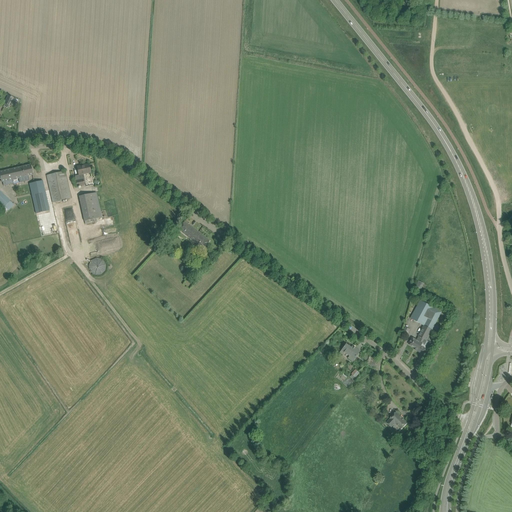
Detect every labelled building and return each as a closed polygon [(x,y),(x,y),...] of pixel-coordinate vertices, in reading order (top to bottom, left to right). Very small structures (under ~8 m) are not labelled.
[(4,104),(10,106),(14,98),(8,95),(4,104)] [(493,138),(487,141),(489,147),(495,144),(493,138)] [(77,167),(78,172),(79,175),(91,173),(89,164),(77,167)] [(511,164),(498,169),(499,172),(511,167),(511,164)] [(0,171),(0,175),(0,177),(2,182),(33,175),(31,165),(0,171)] [(47,176),(48,181),(53,203),(71,199),(65,172),(47,176)] [(502,193),(511,189),(511,174),(497,180),(502,193)] [(43,181),(29,184),(36,214),(49,211),(43,181)] [(5,207),(9,210),(14,205),(10,201),(0,191),(0,207),(2,210),(5,207)] [(79,196),(85,221),(102,218),(97,193),(79,196)] [(184,221),(181,225),(178,229),(198,244),(196,246),(202,250),(210,241),(184,221)] [(90,272),(95,275),(101,275),(105,271),(106,265),(103,260),(97,258),(91,261),(89,266),(90,272)] [(421,290),(424,283),(418,280),(415,287),(421,290)] [(411,340),(409,344),(416,348),(415,350),(418,351),(424,355),(427,349),(431,342),(427,340),(436,323),(442,312),(421,300),(411,319),(424,326),(419,336),(417,340),(412,338),(411,340)] [(352,349),(346,345),(342,351),(350,357),(349,359),(353,362),(360,352),(353,347),(352,349)] [(396,412),(393,416),(390,418),(391,419),(387,423),(390,426),(394,422),(402,429),(408,423),(396,412)]
